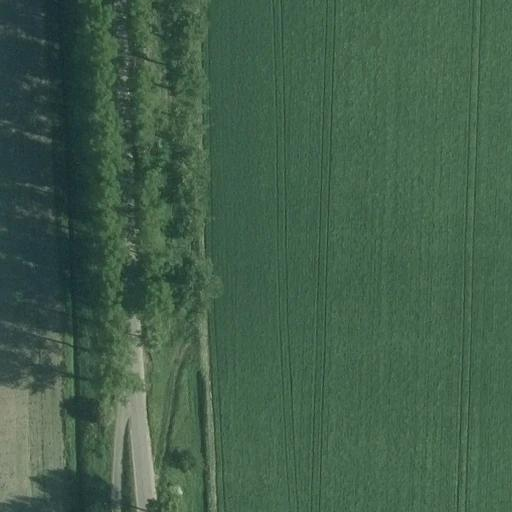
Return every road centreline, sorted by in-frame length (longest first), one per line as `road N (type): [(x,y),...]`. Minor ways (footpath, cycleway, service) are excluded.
road 1 (unclassified): [(134,365),(112,0)]
road 2 (unclassified): [(150,511),(134,365)]
road 3 (unclassified): [(134,365),(120,511)]
